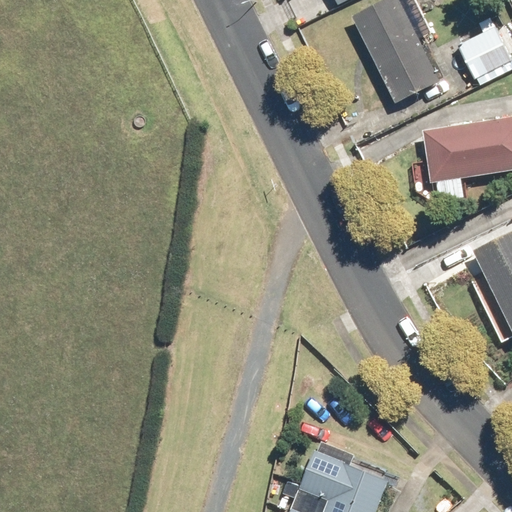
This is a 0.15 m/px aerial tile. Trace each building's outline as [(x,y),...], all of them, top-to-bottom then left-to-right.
[(392,0),(383,0),(346,19),(391,107),(436,84),(392,0)] [(511,43),(501,23),(463,42),(481,77),(511,60),(511,43)] [(511,118),(420,129),(426,182),(511,172),(511,118)] [(504,343),(511,339),(511,231),(480,247),(494,275),(476,283),(504,343)] [(383,511),(398,478),(319,447),(303,487),(333,499),(327,511),(310,511),(296,506),(294,511),(383,511)]
